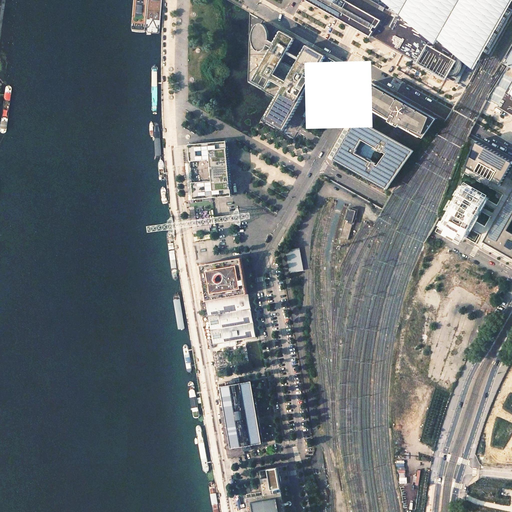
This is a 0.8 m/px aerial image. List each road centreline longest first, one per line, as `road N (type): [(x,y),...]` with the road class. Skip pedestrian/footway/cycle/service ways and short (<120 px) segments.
road 1 (unclassified): [(318,163),(511,274)]
road 2 (tertiary): [(511,304),(468,383),(436,511)]
road 3 (residential): [(290,464),(301,446),(268,249)]
road 4 (unclassified): [(268,249),(258,274),(290,464)]
road 5 (unclassified): [(511,149),(370,71)]
road 6 (tertiary): [(460,470),(495,362),(511,335)]
road 7 (unclassified): [(370,71),(249,0)]
